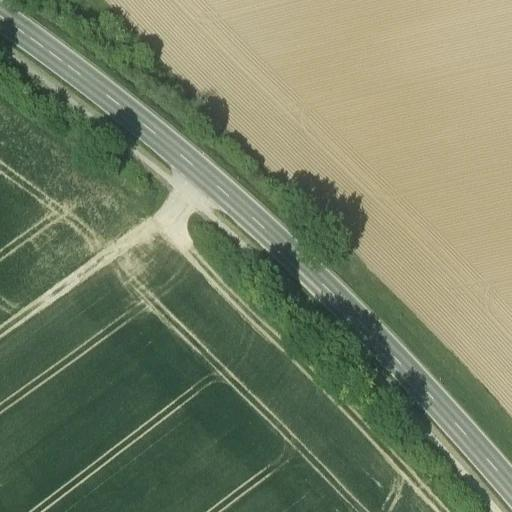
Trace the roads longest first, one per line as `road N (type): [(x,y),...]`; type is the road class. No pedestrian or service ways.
road 1 (tertiary): [(511,488),(249,216),(0,18)]
road 2 (track): [(202,175),(0,335)]
